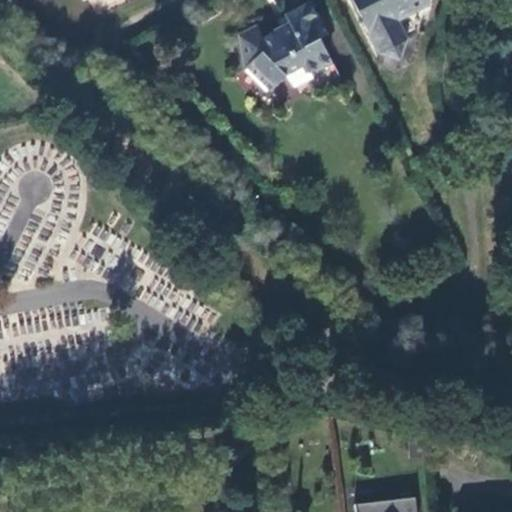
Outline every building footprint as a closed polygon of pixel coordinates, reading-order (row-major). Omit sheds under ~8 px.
[(351,0),(360,17),(366,15),(373,30),(368,33),(378,52),(398,59),(405,38),(396,20),(428,3),(425,0),(351,0)] [(306,73),(309,71),(329,61),(318,39),(320,26),(308,2),(285,14),(290,25),(264,39),(259,28),(239,37),(245,69),(268,92),(276,85),(286,75),(302,67),(306,73)] [(366,15),(360,17),(368,33),(373,30),(366,15)] [(286,75),(276,85),(286,95),(295,87),(312,78),(309,71),(306,73),(302,67),(286,75)] [(415,511),(414,495),(352,503),(353,511),(415,511)]
